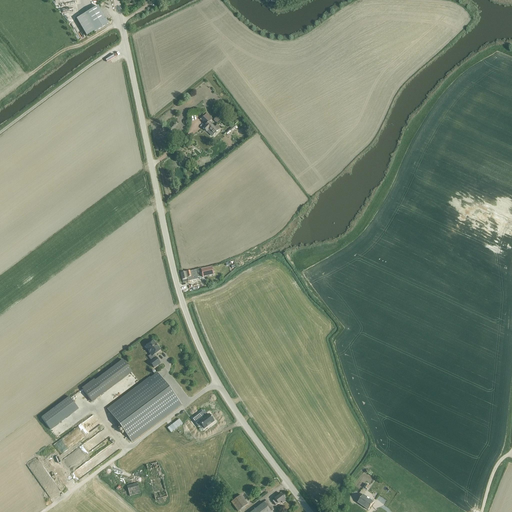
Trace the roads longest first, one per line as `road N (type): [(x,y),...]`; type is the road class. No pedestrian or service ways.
road 1 (unclassified): [(309,511),(215,382),(184,308),(117,0)]
road 2 (track): [(126,42),(0,133)]
